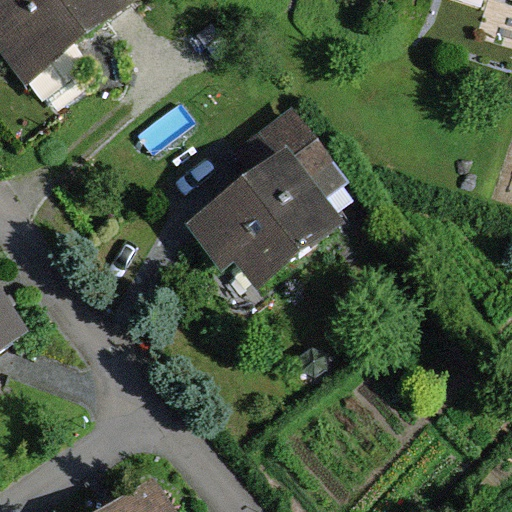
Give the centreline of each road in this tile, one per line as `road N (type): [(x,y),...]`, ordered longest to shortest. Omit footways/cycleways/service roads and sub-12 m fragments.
road 1 (residential): [(0,208),(155,409)]
road 2 (residential): [(1,511),(155,409)]
road 3 (residential): [(155,409),(241,511)]
